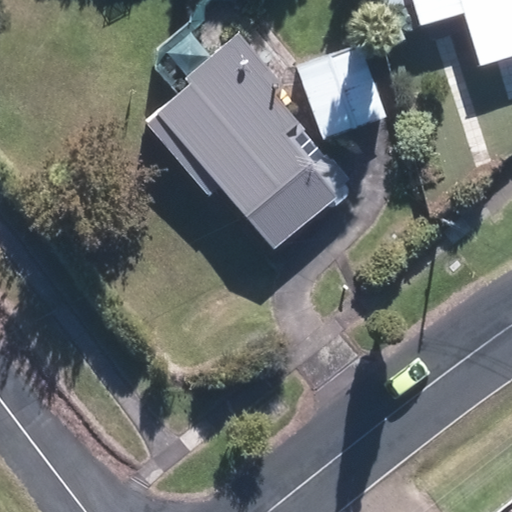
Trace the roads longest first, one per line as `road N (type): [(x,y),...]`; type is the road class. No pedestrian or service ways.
road 1 (residential): [(511,338),(467,362),(283,511)]
road 2 (residential): [(0,414),(76,511)]
